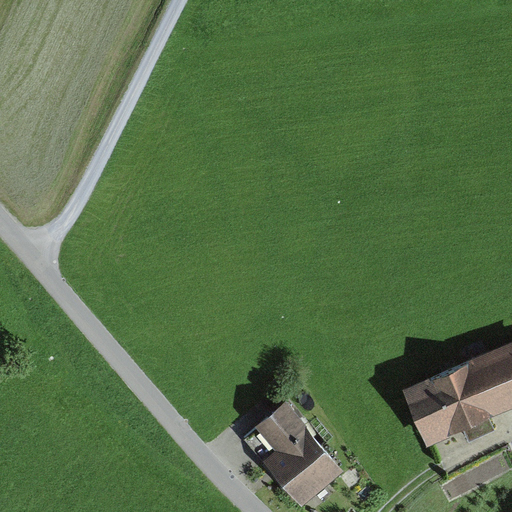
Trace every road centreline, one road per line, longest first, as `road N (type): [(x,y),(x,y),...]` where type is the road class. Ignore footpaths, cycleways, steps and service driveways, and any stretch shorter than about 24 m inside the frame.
road 1 (unclassified): [(254,511),(200,459),(0,219)]
road 2 (track): [(182,0),(73,221),(31,256)]
